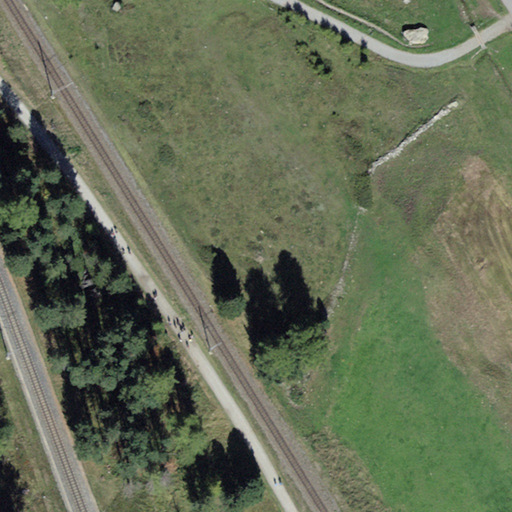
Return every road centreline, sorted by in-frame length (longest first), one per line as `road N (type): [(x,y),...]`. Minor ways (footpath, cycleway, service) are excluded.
road 1 (track): [(291,511),(61,151),(0,85)]
road 2 (track): [(286,0),(377,49),(425,60),(511,21)]
